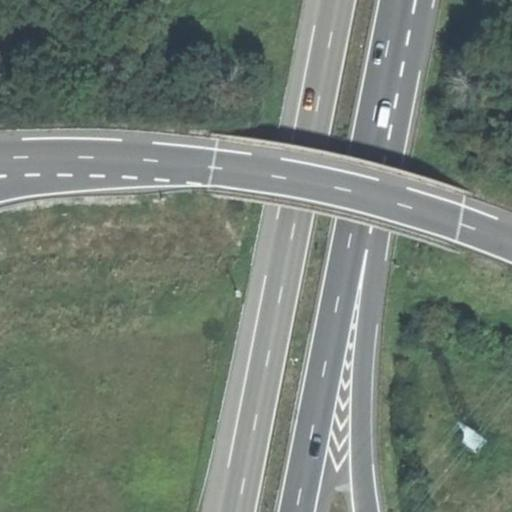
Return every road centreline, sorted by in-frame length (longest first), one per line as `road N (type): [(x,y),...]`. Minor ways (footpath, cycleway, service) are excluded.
road 1 (trunk): [(341,0),(241,511)]
road 2 (primary): [(511,243),(367,195),(177,163)]
road 3 (trunk): [(296,511),(351,235)]
road 4 (motorway): [(369,511),(362,397),(370,308),(351,235)]
road 5 (motorway): [(351,235),(397,0)]
road 6 (trunk): [(177,163),(0,189)]
road 7 (primary): [(177,163),(0,158)]
